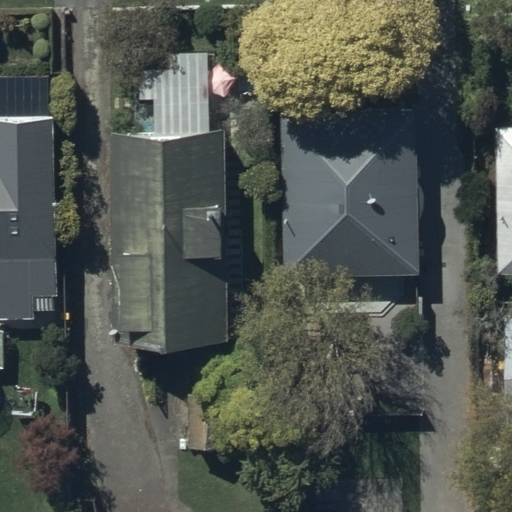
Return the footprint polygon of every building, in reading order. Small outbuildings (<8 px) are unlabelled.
[(418,116),(289,116),(289,274),(418,274),(418,116)] [(61,299),(60,121),(0,122),(0,321),(36,321),(36,314),(57,314),(57,299),(61,299)] [(233,346),(228,135),(210,135),(210,127),(120,129),(120,140),(114,140),(117,272),(125,272),(127,349),(233,346)] [(511,131),(502,131),(503,279),(511,278),(511,131)] [(401,336),(401,421),(472,420),(472,386),(482,386),(482,366),(471,366),(471,336),(401,336)]
